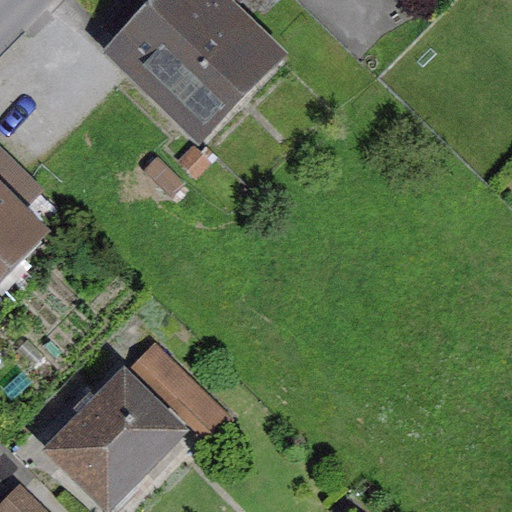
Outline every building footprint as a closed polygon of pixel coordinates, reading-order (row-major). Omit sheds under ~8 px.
[(138,0),(107,32),(204,126),(264,65),(215,18),(232,0),(138,0)] [(0,150),(0,180),(28,207),(43,191),(0,150)] [(0,286),(53,230),(28,207),(0,180),(0,286)] [(157,351),(139,369),(210,439),(227,421),(157,351)] [(124,383),(55,452),(107,504),(176,434),(124,383)] [(43,511),(21,490),(0,511),(43,511)]
